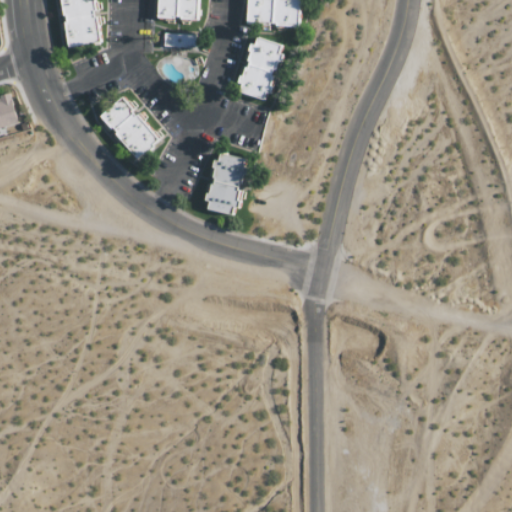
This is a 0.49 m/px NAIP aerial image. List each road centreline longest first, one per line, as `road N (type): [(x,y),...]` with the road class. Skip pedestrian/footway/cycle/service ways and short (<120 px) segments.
road 1 (track): [(511,318),(0,193)]
road 2 (tertiary): [(322,274),(176,229),(108,175),(43,87),(24,0)]
road 3 (residential): [(404,0),(402,28),(360,131),(322,274)]
road 4 (tertiary): [(322,274),(314,511)]
road 5 (residential): [(229,0),(208,92),(151,212)]
road 6 (residential): [(135,0),(123,60),(107,78),(52,101)]
